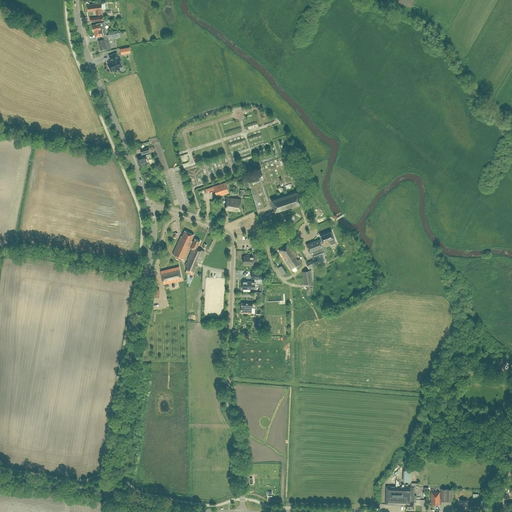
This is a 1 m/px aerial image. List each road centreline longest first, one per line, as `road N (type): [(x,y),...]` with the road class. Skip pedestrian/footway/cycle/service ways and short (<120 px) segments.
road 1 (tertiary): [(107,494),(152,240),(150,206)]
road 2 (tertiary): [(150,206),(87,56),(75,0)]
road 3 (residential): [(228,379),(229,233)]
road 4 (residential): [(228,379),(242,511)]
